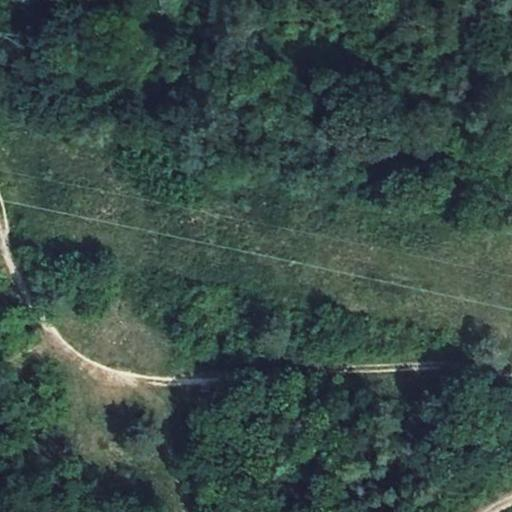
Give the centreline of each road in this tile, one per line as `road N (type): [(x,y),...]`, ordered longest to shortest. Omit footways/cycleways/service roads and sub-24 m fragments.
road 1 (track): [(511,380),(428,366),(131,381),(80,362)]
road 2 (track): [(109,511),(79,450),(80,362)]
